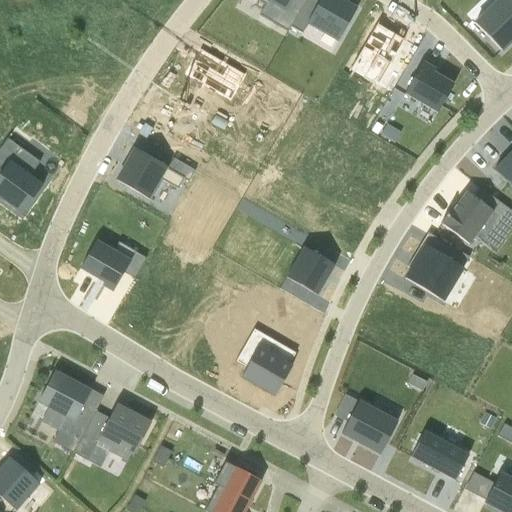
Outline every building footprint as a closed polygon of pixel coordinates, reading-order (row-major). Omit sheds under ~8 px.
[(289,25),(291,26),(306,0),(252,0),(263,6),(257,16),(285,33),(289,25)] [(306,0),(291,26),(302,32),(307,25),(337,42),(355,10),(337,0),(306,0)] [(511,0),(498,0),(474,24),(500,51),(511,40),(511,0)] [(404,95),(436,114),(452,85),(432,73),(434,69),(422,62),(404,95)] [(0,147),(0,200),(21,215),(41,186),(29,177),(39,162),(23,152),(26,147),(9,135),(0,147)] [(511,150),(493,171),(511,188),(511,150)] [(501,219),(508,210),(479,188),(472,197),(501,219)] [(501,219),(472,197),(465,193),(452,211),(450,210),(440,224),(468,246),(474,237),(495,253),(511,230),(511,213),(508,210),(501,219)] [(101,286),(112,292),(130,261),(95,241),(79,269),(103,283),(101,286)] [(404,279),(441,302),(467,259),(448,247),(442,257),(424,246),(404,279)] [(285,278),(316,296),(333,266),(302,248),(285,278)] [(295,353),(253,330),(234,362),(245,369),(240,379),(273,397),(291,367),(288,365),(295,353)] [(89,392),(88,391),(53,373),(37,403),(65,418),(72,421),(64,435),(78,443),(95,412),(82,404),(89,392)] [(82,404),(95,412),(103,397),(89,390),(88,391),(89,392),(82,404)] [(346,423),(357,402),(344,395),(333,416),(346,423)] [(357,402),(346,423),(341,434),(379,454),(396,422),(357,402)] [(96,442),(97,443),(107,449),(106,451),(126,462),(130,454),(133,456),(150,424),(115,405),(108,419),(96,442)] [(95,412),(78,443),(72,454),(87,462),(97,443),(96,442),(108,419),(95,412)] [(72,421),(65,418),(52,443),(72,454),(78,443),(64,435),(72,421)] [(510,444),(511,441),(511,429),(503,425),(496,437),(510,444)] [(423,432),(409,457),(454,481),(467,456),(423,432)] [(9,458),(0,468),(0,498),(15,511),(16,511),(40,485),(9,458)] [(217,486),(249,504),(260,482),(224,463),(213,484),(217,486)] [(485,501),(487,496),(479,492),(485,481),(473,474),(463,490),(485,501)] [(487,496),(485,501),(483,504),(498,511),(511,511),(511,480),(499,474),(487,496)] [(206,511),(244,511),(249,504),(217,486),(204,511),(206,511)]
